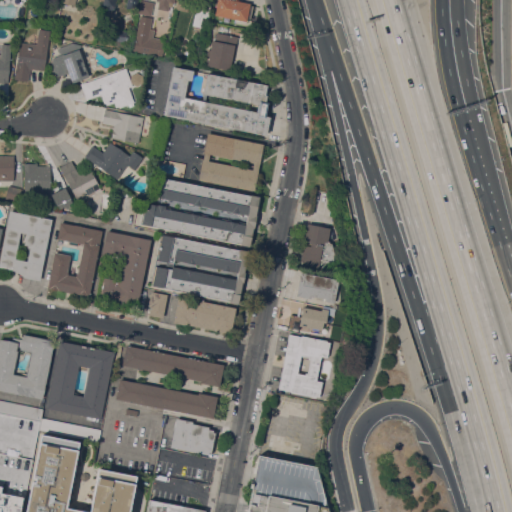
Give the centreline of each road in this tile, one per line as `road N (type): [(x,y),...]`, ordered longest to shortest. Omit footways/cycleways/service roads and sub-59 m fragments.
road 1 (residential): [(223,511),(296,146),(292,78),(274,0)]
road 2 (motorway): [(511,397),(391,0)]
road 3 (motorway): [(345,0),(436,298),(443,350)]
road 4 (motorway): [(347,174),(375,337),(335,428),(334,454)]
road 5 (residential): [(255,354),(5,306)]
road 6 (motorway): [(366,509),(354,449),(375,410),(405,409),(420,420),(439,462)]
road 7 (motorway): [(370,171),(416,303),(443,350)]
road 8 (motorway): [(511,288),(458,112)]
road 9 (motorway): [(443,350),(488,511)]
road 10 (motorway): [(322,37),(370,171)]
road 11 (motorway): [(322,37),(347,174)]
